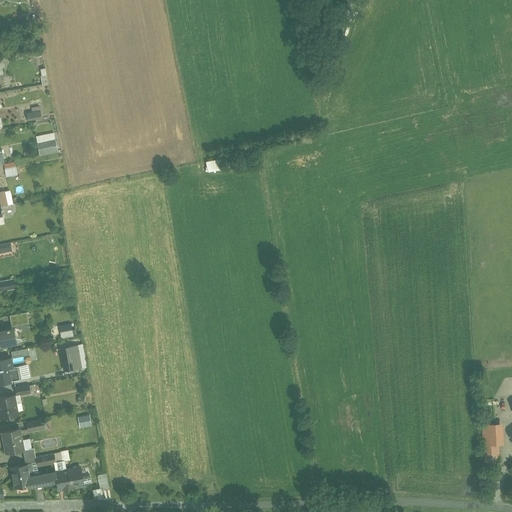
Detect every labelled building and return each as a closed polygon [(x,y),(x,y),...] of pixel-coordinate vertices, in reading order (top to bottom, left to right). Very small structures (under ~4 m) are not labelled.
[(40,111),(27,113),(29,122),(41,119),(40,111)] [(56,141),(38,144),(41,155),(58,152),(56,141)] [(207,171),(221,168),(219,158),(205,161),(207,171)] [(11,244),(0,246),(0,250),(0,253),(12,251),(11,244)] [(15,280),(0,282),(2,291),(16,288),(15,280)] [(28,312),(10,315),(12,327),(30,323),(28,312)] [(71,324),(60,326),(62,338),(73,336),(71,324)] [(0,346),(16,344),(13,329),(0,331),(0,346)] [(79,345),(61,348),(64,371),(82,368),(79,345)] [(28,348),(12,351),(13,359),(29,355),(28,348)] [(10,359),(0,360),(0,383),(11,382),(8,369),(12,368),(10,359)] [(30,386),(16,388),(18,395),(31,393),(30,386)] [(14,395),(0,397),(0,406),(1,409),(0,409),(0,413),(1,419),(18,415),(14,395)] [(90,415),(78,417),(80,428),(92,426),(90,415)] [(44,420),(27,423),(28,431),(46,428),(44,420)] [(502,424),(483,425),(485,461),(499,460),(498,446),(503,445),(502,424)] [(20,429),(3,432),(7,454),(24,450),(20,429)] [(84,429),(74,430),(75,446),(85,446),(84,429)] [(55,438),(40,440),(42,450),(57,447),(55,438)] [(55,454),(37,457),(38,466),(55,462),(63,461),(61,452),(55,453),(55,454)] [(63,461),(55,462),(56,472),(67,470),(65,461),(63,462),(63,461)] [(32,463),(12,467),(16,488),(32,485),(31,477),(30,473),(34,473),(32,463)] [(67,470),(56,472),(58,480),(59,485),(65,484),(66,489),(84,485),(81,467),(67,470)] [(56,472),(31,477),(32,485),(58,480),(56,472)] [(107,473),(99,475),(102,491),(110,489),(107,473)]
